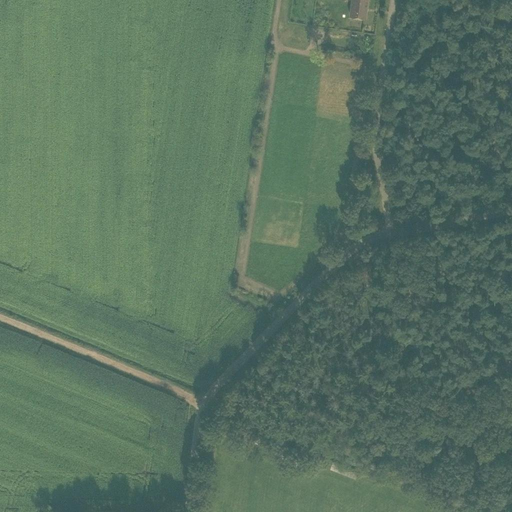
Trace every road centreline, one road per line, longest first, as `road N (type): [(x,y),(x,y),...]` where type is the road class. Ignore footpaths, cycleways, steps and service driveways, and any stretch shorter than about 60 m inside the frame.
road 1 (unclassified): [(188,511),(209,391),(351,249),(391,230)]
road 2 (residential): [(391,230),(374,137),(393,0)]
road 3 (track): [(0,317),(205,402)]
road 4 (unclassified): [(391,230),(511,209)]
